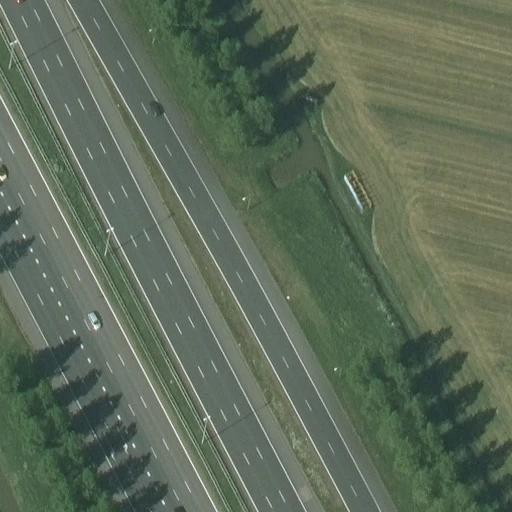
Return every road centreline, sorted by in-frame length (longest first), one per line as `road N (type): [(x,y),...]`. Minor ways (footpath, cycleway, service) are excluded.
road 1 (motorway): [(369,511),(82,0)]
road 2 (motorway): [(286,511),(27,0)]
road 3 (motorway): [(0,147),(190,511)]
